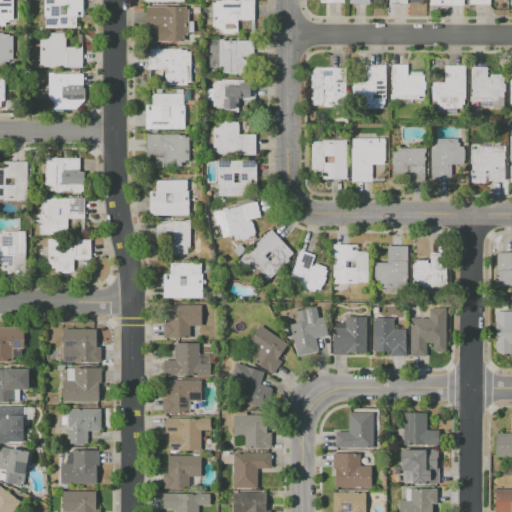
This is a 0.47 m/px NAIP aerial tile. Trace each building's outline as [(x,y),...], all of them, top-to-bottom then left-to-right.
[(0,0),(12,0),(13,20),(9,20),(9,22),(5,22),(5,26),(2,26),(2,27),(0,27),(0,0)] [(44,0),(82,0),(82,17),(76,17),(76,21),(77,21),(77,26),(76,26),(74,28),(45,28),(45,17),(44,17),(44,0)] [(211,3),(215,3),(215,1),(221,1),(221,0),(254,0),(254,20),(238,20),(238,34),(211,34),(211,3)] [(145,7),(185,7),(186,9),(188,9),(189,41),(146,42),(145,7)] [(39,67),(40,39),(47,39),(47,32),(65,33),(65,47),(82,47),(81,67),(39,67)] [(0,33),(3,33),(3,34),(8,34),(8,36),(12,36),(12,68),(0,68),(0,33)] [(210,40),(223,40),(223,41),(227,41),(227,39),(231,39),(231,41),(255,40),(256,76),(240,76),(240,73),(237,73),(237,75),(229,75),(229,73),(222,73),(222,66),(219,66),(219,68),(210,68),(210,40)] [(148,49),(181,49),(181,50),(186,50),(186,52),(190,52),(190,82),(186,82),(186,86),(168,86),(168,82),(165,82),(165,69),(148,69),(148,49)] [(391,65),(407,64),(407,77),(408,77),(408,75),(410,75),(410,72),(421,72),(421,75),(423,75),(424,82),(424,101),(392,102),(391,65)] [(352,109),(352,82),(365,82),(365,65),(385,65),(385,104),(383,104),(383,109),(352,109)] [(444,66),(465,65),(465,99),(463,99),(463,105),(461,105),(461,109),(456,109),(456,114),(437,114),(437,104),(436,104),(436,100),(432,100),(432,97),(431,97),(431,83),(444,82),(444,66)] [(471,67),(486,67),(486,79),(487,79),(487,77),(489,77),(489,75),(501,75),(501,77),(503,77),(503,84),(505,84),(505,92),(504,92),(504,109),(471,109),(471,67)] [(315,68),(346,68),(347,97),(333,97),(333,106),(311,106),(311,72),(315,68)] [(49,73),(53,73),(53,74),(57,74),(57,73),(61,73),(61,74),(82,74),(82,89),(84,89),(84,109),(48,109),(49,73)] [(212,81),(221,81),(221,80),(255,79),(255,100),(242,100),(242,112),(219,113),(219,108),(215,108),(215,107),(212,107),(212,81)] [(145,128),(145,105),(152,105),(152,93),(183,94),(183,104),(184,104),(184,129),(145,128)] [(213,128),(216,128),(216,126),(220,126),(220,122),(223,122),(223,121),(234,121),(234,122),(238,122),(238,135),(255,135),(255,155),(221,155),(221,154),(217,154),(217,152),(213,152),(213,128)] [(146,134),(179,134),(179,135),(184,135),(184,137),(188,137),(188,160),(184,160),(184,162),(180,162),(180,166),(177,166),(177,167),(167,167),(167,166),(163,166),(163,167),(156,167),(156,157),(163,157),(163,154),(146,154),(146,134)] [(350,139),(384,138),(385,164),(371,164),(371,181),(351,181),(350,139)] [(430,143),(433,143),(433,139),(457,138),(457,142),(459,142),(459,147),(462,147),(462,150),(463,150),(464,161),(462,161),(463,165),(451,165),(451,180),(431,181),(430,143)] [(311,141),(322,141),(322,140),(346,140),(346,179),(322,179),(322,172),(311,172),(311,141)] [(471,150),(476,150),(476,147),(505,146),(505,151),(504,151),(504,155),(505,155),(505,159),(503,159),(504,181),(488,181),(488,170),(485,170),(485,172),(474,172),(474,170),(471,170),(471,164),(470,164),(470,156),(471,156),(471,150)] [(391,151),(397,151),(397,148),(426,148),(426,153),(424,153),(424,157),(426,157),(426,160),(424,160),(425,184),(409,184),(409,173),(391,173),(391,151)] [(45,157),(49,157),(49,158),(79,158),(79,171),(83,171),(83,177),(86,177),(86,193),(72,192),(72,191),(62,191),(62,192),(54,192),(54,191),(48,191),(48,185),(45,185),(45,157)] [(217,160),(255,160),(255,195),(217,195),(217,160)] [(0,168),(3,168),(3,161),(27,161),(27,201),(0,201),(0,168)] [(150,215),(149,181),(186,180),(186,191),(187,191),(188,215),(150,215)] [(41,199),(51,199),(51,198),(84,198),(84,218),(67,218),(67,235),(39,235),(39,225),(41,225),(41,199)] [(220,210),(227,208),(228,209),(256,202),(260,217),(249,220),(249,221),(251,220),(251,222),(252,222),(255,233),(254,234),(254,236),(234,241),(233,236),(227,237),(220,210)] [(155,222),(185,221),(184,220),(189,220),(190,248),(186,248),(186,255),(168,255),(168,239),(155,239),(155,222)] [(237,259),(269,230),(291,253),(287,257),(289,259),(261,285),(237,259)] [(0,232),(24,232),(24,271),(1,271),(1,263),(0,263),(0,232)] [(47,239),(90,239),(90,260),(73,260),(73,274),(47,274),(47,239)] [(333,244),(357,245),(357,251),(368,251),(367,283),(332,283),(333,244)] [(375,262),(387,262),(387,245),(407,245),(407,279),(406,279),(406,284),(404,284),(404,288),(373,287),(373,266),(375,266),(375,262)] [(299,251),(314,255),(311,265),(314,266),(315,263),(325,267),(325,270),(326,270),(320,290),(315,289),(314,292),(289,284),(299,251)] [(496,252),(511,253),(511,285),(495,285),(496,252)] [(414,263),(415,263),(415,260),(427,260),(427,263),(430,263),(430,253),(447,253),(447,287),(414,287),(414,278),(412,278),(412,270),(414,270),(414,263)] [(163,298),(163,274),(170,274),(169,263),(200,263),(200,274),(202,274),(202,298),(163,298)] [(168,305),(201,305),(201,326),(189,326),(189,338),(164,338),(164,322),(168,322),(168,305)] [(296,357),(290,325),(297,323),(295,311),(315,307),(318,319),(323,318),(327,336),(315,339),(318,352),(296,357)] [(409,318),(429,319),(429,309),(446,309),(445,350),(442,352),(435,352),(433,349),(433,343),(426,343),(426,357),(409,356),(409,318)] [(511,355),(495,355),(495,312),(511,312),(511,320),(511,355)] [(345,317),(366,317),(366,353),(348,353),(348,355),(333,355),(333,323),(345,323),(345,317)] [(373,318),(393,318),(393,330),(405,330),(405,356),(390,356),(390,351),(373,351),(373,318)] [(259,326),(286,344),(277,359),(280,361),(272,373),(251,359),(258,349),(248,343),(259,326)] [(0,328),(23,328),(22,348),(12,348),(12,360),(13,360),(13,362),(0,362),(0,328)] [(63,329),(96,329),(96,346),(100,346),(100,362),(63,362),(63,329)] [(164,375),(165,360),(175,360),(175,343),(198,344),(198,354),(209,354),(209,376),(164,375)] [(236,363),(263,373),(259,384),(271,388),(264,409),(225,396),(236,363)] [(63,401),(63,380),(66,380),(67,368),(74,368),(100,368),(100,384),(97,384),(97,402),(63,401)] [(0,369),(27,369),(27,389),(19,389),(19,401),(0,401),(0,369)] [(163,413),(163,397),(167,397),(167,380),(200,380),(200,401),(189,401),(189,413),(163,413)] [(0,406),(23,406),(23,442),(0,442),(0,406)] [(68,443),(68,409),(100,409),(100,431),(87,430),(87,443),(68,443)] [(349,412),(373,412),(372,447),(334,447),(334,432),(349,432),(349,412)] [(403,413),(426,413),(425,431),(438,431),(438,447),(403,447),(403,413)] [(234,415),(266,415),(266,433),(271,433),(271,448),(234,448),(234,415)] [(168,450),(168,434),(170,434),(170,433),(164,433),(165,418),(209,419),(209,430),(201,430),(200,451),(168,450)] [(511,456),(496,457),(495,434),(511,434),(511,456)] [(0,447),(29,451),(23,486),(4,483),(6,469),(0,468),(0,447)] [(60,484),(60,463),(62,463),(62,453),(72,453),(71,450),(98,450),(98,465),(96,465),(96,484),(60,484)] [(400,450),(436,450),(436,468),(438,468),(438,484),(400,484),(400,450)] [(233,453),(270,453),(270,469),(257,469),(256,488),(233,488),(233,464),(221,464),(221,454),(233,454),(233,453)] [(333,453),(359,454),(359,466),(370,466),(370,488),(335,487),(335,469),(333,469),(333,453)] [(163,488),(163,473),(167,473),(167,456),(200,456),(201,476),(189,476),(189,488),(163,488)] [(0,511),(0,486),(21,501),(13,511),(0,511)] [(405,489),(437,489),(436,505),(433,505),(432,511),(396,511),(397,500),(405,500),(405,489)] [(511,511),(495,511),(495,489),(511,489),(511,511)] [(62,511),(62,492),(95,492),(95,509),(99,509),(99,511),(62,511)] [(163,494),(209,493),(209,504),(198,504),(198,511),(175,511),(175,509),(163,509),(163,494)] [(233,511),(233,494),(265,493),(265,511),(270,511),(233,511)] [(333,511),(333,493),(363,493),(363,511),(333,511)]
